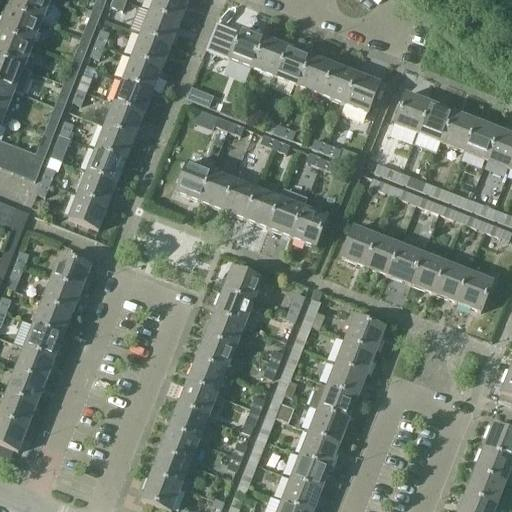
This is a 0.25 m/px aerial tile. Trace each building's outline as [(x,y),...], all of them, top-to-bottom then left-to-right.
[(41,26),(50,3),(43,0),(11,0),(6,13),(41,26)] [(96,0),(89,18),(99,22),(107,0),(96,0)] [(125,4),(113,0),(110,9),(121,14),(125,4)] [(155,0),(149,14),(179,26),(188,2),(183,0),(155,0)] [(0,36),(31,49),(41,26),(6,13),(0,28),(0,36)] [(141,36),(170,48),(179,26),(149,14),(141,36)] [(99,22),(89,18),(80,41),(90,45),(99,22)] [(252,72),(263,42),(239,32),(227,62),(252,72)] [(100,33),(95,45),(104,49),(109,36),(100,33)] [(0,62),(22,72),(31,49),(0,36),(0,62)] [(132,59),(161,71),(170,48),(141,36),(132,59)] [(90,45),(80,41),(71,65),(81,68),(90,45)] [(275,81),(286,51),(263,42),(252,72),(275,81)] [(95,45),(90,60),(99,63),(104,49),(95,45)] [(286,51),(275,81),(298,90),(309,60),(286,51)] [(123,83),(152,94),(161,71),(132,59),(123,83)] [(309,60),(298,90),(321,99),(332,69),(309,60)] [(0,89),(13,95),(22,72),(0,62),(0,89)] [(81,68),(71,65),(62,88),(71,92),(81,68)] [(332,69),(321,99),(344,108),(355,78),(332,69)] [(355,78),(344,108),(367,117),(379,87),(355,78)] [(82,79),(77,92),(86,96),(91,82),(82,79)] [(113,107),(143,118),(152,94),(123,83),(113,107)] [(71,92),(62,88),(53,110),(63,114),(71,92)] [(0,89),(0,116),(4,118),(13,95),(0,89)] [(191,89),(187,100),(208,107),(212,97),(191,89)] [(77,92),(71,106),(81,109),(86,96),(77,92)] [(418,137),(431,107),(406,97),(394,128),(418,137)] [(219,115),(233,121),(236,112),(222,106),(219,115)] [(104,130),(134,141),(143,118),(113,107),(104,130)] [(441,146),(453,116),(431,107),(418,137),(441,146)] [(63,114),(53,110),(44,134),(53,138),(63,114)] [(212,131),(217,118),(199,111),(194,124),(212,131)] [(233,121),(245,126),(248,117),(236,112),(233,121)] [(0,128),(5,130),(9,120),(4,118),(0,116),(0,128)] [(464,156),(476,125),(453,116),(441,146),(464,156)] [(213,130),(227,135),(231,126),(216,121),(213,130)] [(264,133),(279,139),(282,130),(267,124),(264,133)] [(59,138),(68,142),(73,128),(64,125),(59,138)] [(488,165),(500,135),(476,125),(464,156),(488,165)] [(239,140),(243,131),(231,126),(227,135),(239,140)] [(95,152),(125,164),(134,141),(104,130),(95,152)] [(279,139),(291,143),(294,135),(282,130),(279,139)] [(53,138),(44,134),(35,157),(44,161),(53,138)] [(510,174),(511,168),(511,139),(500,135),(488,165),(510,174)] [(68,142),(59,138),(54,151),(63,155),(68,142)] [(259,148),(273,153),(276,144),(262,139),(259,148)] [(324,157),(328,148),(313,142),(310,151),(324,157)] [(0,170),(9,147),(0,143),(0,170)] [(285,158),(288,149),(276,144),(273,153),(285,158)] [(21,152),(9,147),(0,170),(0,171),(11,176),(21,152)] [(328,148),(324,157),(336,161),(340,152),(328,148)] [(11,176),(22,180),(32,156),(21,152),(11,176)] [(125,164),(95,152),(86,175),(116,187),(125,164)] [(22,180),(35,185),(44,161),(35,157),(32,156),(22,180)] [(319,171),(322,162),(308,156),(304,166),(319,171)] [(322,162),(319,171),(331,176),(334,167),(322,162)] [(200,206),(211,176),(187,166),(175,196),(200,206)] [(373,176),(399,186),(403,177),(377,167),(373,176)] [(46,170),(41,183),(50,187),(55,174),(46,170)] [(116,187),(86,175),(77,198),(107,209),(116,187)] [(222,214),(233,184),(211,176),(200,206),(222,214)] [(399,186),(422,195),(425,186),(403,177),(399,186)] [(368,190),(392,200),(396,191),(371,182),(368,190)] [(41,183),(40,187),(36,197),(45,201),(50,187),(41,183)] [(245,224),(257,193),(233,184),(222,214),(245,224)] [(445,204),(448,195),(425,186),(422,195),(445,204)] [(392,200),(415,209),(419,200),(396,191),(392,200)] [(268,232),(280,202),(257,193),(245,224),(268,232)] [(468,213),(472,204),(448,195),(445,204),(468,213)] [(107,209),(77,198),(68,222),(97,234),(107,209)] [(438,218),(442,209),(419,200),(415,209),(438,218)] [(291,242),(303,211),(280,202),(268,232),(291,242)] [(491,222),(494,213),(472,204),(468,213),(491,222)] [(0,220),(0,233),(7,236),(16,212),(5,208),(0,220)] [(462,227),(465,218),(442,209),(438,218),(462,227)] [(303,211),(291,242),(315,251),(327,221),(303,211)] [(10,237),(19,240),(28,217),(16,212),(7,236),(10,237)] [(511,220),(494,213),(491,222),(511,230),(511,220)] [(485,236),(488,227),(465,218),(462,227),(485,236)] [(488,227),(485,236),(507,245),(511,236),(488,227)] [(365,271),(377,240),(353,231),(341,262),(365,271)] [(9,265),(12,257),(19,240),(10,237),(1,261),(9,265)] [(377,240),(365,271),(388,280),(400,249),(377,240)] [(400,249),(388,280),(410,289),(422,258),(400,249)] [(28,258),(19,255),(14,268),(24,271),(28,258)] [(422,258),(410,289),(434,298),(446,267),(422,258)] [(50,282),(81,293),(90,270),(59,259),(50,282)] [(9,265),(1,261),(0,262),(0,287),(0,288),(9,265)] [(446,267),(434,298),(457,307),(469,276),(446,267)] [(18,287),(24,271),(14,268),(8,284),(18,287)] [(222,296),(252,308),(262,284),(231,272),(222,296)] [(469,276),(457,307),(480,316),(492,286),(469,276)] [(41,305),(71,317),(81,293),(50,282),(41,305)] [(311,302),(301,327),(311,331),(320,306),(318,305),(322,297),(314,294),(311,302)] [(213,318),(244,330),(252,308),(222,296),(213,318)] [(290,309),(299,313),(304,300),(295,296),(290,309)] [(1,300),(0,303),(0,315),(5,318),(11,304),(1,300)] [(32,328),(63,340),(71,317),(41,305),(32,328)] [(299,313),(290,309),(285,323),(294,327),(299,313)] [(204,341),(235,353),(244,330),(213,318),(204,341)] [(344,344),(375,356),(384,332),(354,320),(344,344)] [(301,327),(292,350),(302,354),(311,331),(301,327)] [(23,351),(54,363),(63,340),(32,328),(23,351)] [(235,353),(204,341),(195,364),(225,376),(235,353)] [(375,356),(344,344),(335,367),(366,379),(375,356)] [(283,373),(293,377),(302,354),(292,350),(283,373)] [(54,363),(23,351),(14,374),(45,386),(54,363)] [(273,353),(268,366),(277,370),(282,356),(273,353)] [(186,387),(216,399),(225,376),(195,364),(186,387)] [(262,380),(272,383),(277,370),(268,366),(262,380)] [(326,389),(357,401),(366,379),(335,367),(326,389)] [(274,396),(284,400),(293,377),(283,373),(274,396)] [(5,397),(36,409),(45,386),(14,374),(5,397)] [(511,374),(510,374),(501,398),(511,402),(511,374)] [(176,411),(207,423),(216,399),(186,387),(176,411)] [(354,409),(357,401),(326,389),(317,412),(348,424),(350,421),(354,420),(356,413),(354,409)] [(284,400),(274,396),(265,419),(274,423),(284,400)] [(0,410),(0,421),(27,432),(36,409),(5,397),(0,410)] [(255,399),(249,412),(259,416),(264,403),(255,399)] [(207,423),(176,411),(168,434),(198,446),(207,423)] [(244,426),(253,429),(259,416),(249,412),(244,426)] [(308,436),(339,448),(348,424),(317,412),(308,436)] [(256,442),(265,446),(274,423),(265,419),(256,442)] [(27,432),(0,421),(0,449),(18,456),(27,432)] [(484,452),(511,463),(511,437),(493,430),(484,452)] [(159,457),(189,469),(198,446),(168,434),(159,457)] [(299,459),(330,472),(339,448),(308,436),(299,459)] [(265,446),(256,442),(246,466),(256,470),(265,446)] [(236,445),(231,459),(240,463),(246,449),(236,445)] [(475,475),(505,487),(511,469),(511,463),(484,452),(475,475)] [(189,469),(159,457),(149,480),(180,492),(189,469)] [(226,472),(235,476),(240,463),(231,459),(226,472)] [(330,472),(299,459),(290,482),(321,494),(330,472)] [(256,470),(246,466),(237,489),(247,492),(256,470)] [(466,498),(496,510),(505,487),(475,475),(466,498)] [(172,511),(180,492),(149,480),(140,504),(160,511),(172,511)] [(281,505),(299,511),(314,511),(321,494),(290,482),(281,505)] [(239,511),(247,492),(237,489),(228,511),(229,511),(239,511)] [(460,511),(495,511),(496,510),(466,498),(460,511)] [(210,511),(221,511),(224,505),(214,502),(210,511)]
